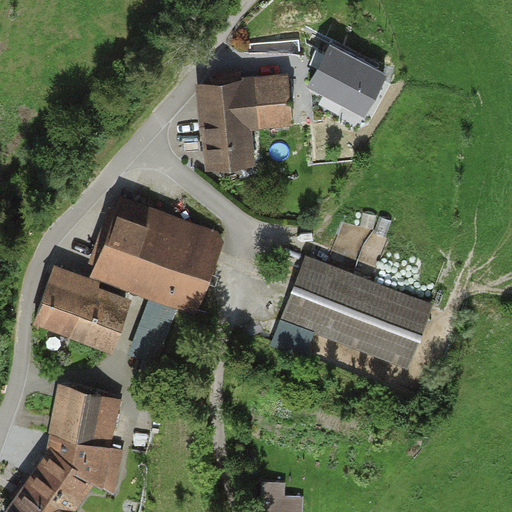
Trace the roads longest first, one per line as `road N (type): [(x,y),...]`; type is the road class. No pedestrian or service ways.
road 1 (track): [(0,430),(20,370),(34,278),(55,235),(167,112),(251,0)]
road 2 (track): [(241,511),(225,472),(218,415),(222,344),(249,268),(248,241),(226,207),(140,141)]
road 3 (track): [(16,381),(110,374),(141,297),(46,253)]
